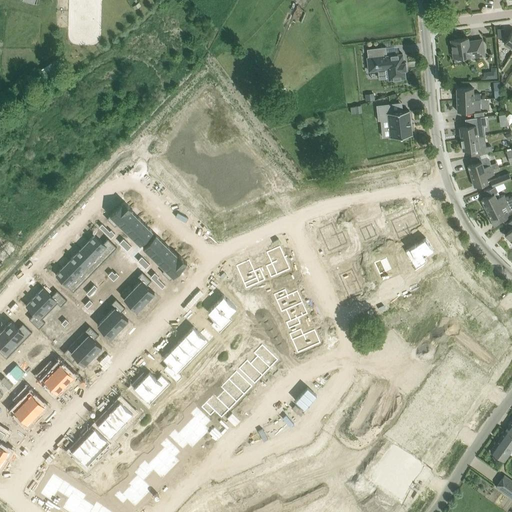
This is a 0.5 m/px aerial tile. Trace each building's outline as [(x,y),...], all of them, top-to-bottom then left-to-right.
[(453,57),(462,56),(462,58),(485,55),(482,38),(468,41),(468,37),(451,40),(453,57)] [(405,61),(403,62),(402,53),(387,55),(386,46),(367,49),(368,57),(367,57),(369,71),(388,68),(389,79),(405,77),(404,69),(406,69),(405,61)] [(456,88),(457,100),(480,99),(479,93),(473,93),(473,87),(456,88)] [(480,99),(457,100),(457,111),(474,110),(474,109),(480,109),(480,99)] [(391,103),(376,105),(378,120),(389,119),(391,137),(412,134),(409,110),(392,112),(391,103)] [(459,127),(461,138),(483,135),(481,123),(459,127)] [(461,138),(463,150),(480,148),(479,141),(485,140),(484,135),(461,138)] [(468,165),(471,176),(493,169),(490,157),(487,156),(482,157),(482,158),(480,159),(479,155),(469,158),(471,164),(468,165)] [(493,169),(471,176),(474,186),(488,182),(486,176),(494,174),(493,169)] [(488,179),(491,186),(510,178),(507,172),(488,179)] [(481,199),(486,209),(507,198),(504,194),(497,197),(494,192),(499,190),(497,185),(485,190),(487,195),(481,199)] [(511,209),(507,198),(486,209),(491,218),(495,227),(510,216),(508,213),(511,210),(511,209)] [(124,200),(107,218),(115,226),(118,222),(130,209),(131,209),(132,208),(124,200)] [(130,209),(118,222),(125,229),(138,216),(131,209),(130,209)] [(413,210),(395,218),(400,230),(396,232),(399,239),(410,234),(408,228),(419,223),(413,210)] [(138,216),(125,229),(132,236),(145,223),(138,216)] [(103,221),(99,225),(103,229),(107,225),(103,221)] [(332,222),(319,228),(327,247),(340,241),(332,222)] [(145,223),(132,236),(140,244),(153,231),(145,223)] [(372,224),(366,226),(371,238),(377,235),(372,224)] [(107,225),(103,229),(107,233),(111,229),(107,225)] [(366,226),(360,229),(365,240),(371,238),(366,226)] [(111,229),(107,233),(111,237),(115,233),(111,229)] [(95,233),(85,244),(103,261),(117,246),(108,237),(103,242),(95,233)] [(156,233),(143,246),(151,254),(163,241),(156,233)] [(426,236),(409,247),(416,259),(412,261),(416,267),(427,261),(424,255),(434,249),(426,236)] [(124,237),(120,241),(124,245),(128,241),(124,237)] [(128,241),(124,245),(128,249),(132,245),(128,241)] [(163,241),(151,254),(158,261),(171,248),(163,241)] [(85,244),(75,254),(93,271),(103,261),(85,244)] [(271,263),(266,265),(271,277),(277,274),(275,269),(288,264),(280,245),(266,251),(271,263)] [(171,248),(158,261),(165,268),(178,255),(171,248)] [(165,268),(162,271),(170,279),(187,261),(179,253),(178,255),(165,268)] [(75,254),(66,263),(83,281),(93,271),(75,254)] [(142,255),(138,259),(142,263),(146,259),(142,255)] [(386,257),(380,259),(386,271),(391,268),(386,257)] [(146,259),(142,263),(146,267),(150,263),(146,259)] [(249,259),(236,265),(244,283),(257,278),(259,282),(265,279),(260,268),(254,270),(249,259)] [(380,259),(375,262),(380,274),(386,271),(380,259)] [(66,263),(56,274),(64,282),(60,287),(69,295),(83,281),(66,263)] [(116,271),(115,272),(111,277),(114,279),(119,274),(116,271)] [(141,279),(132,288),(146,300),(154,291),(147,284),(151,280),(142,271),(137,276),(141,279)] [(155,271),(150,275),(154,279),(159,275),(155,271)] [(354,273),(341,279),(349,297),(362,291),(354,273)] [(159,275),(154,279),(158,283),(163,279),(159,275)] [(452,278),(438,292),(448,302),(462,288),(452,278)] [(163,279),(158,283),(162,287),(167,283),(163,279)] [(95,282),(90,287),(93,290),(98,285),(95,282)] [(43,286),(34,295),(48,308),(55,300),(61,305),(67,299),(57,289),(52,295),(43,286)] [(121,293),(116,298),(125,307),(129,302),(137,309),(146,300),(132,288),(124,296),(121,293)] [(224,294),(215,303),(228,315),(229,315),(242,301),(237,289),(228,298),(224,294)] [(285,289),(274,294),(276,300),(281,298),(286,309),(302,301),(297,290),(288,294),(285,289)] [(34,295),(26,304),(34,313),(29,318),(39,328),(45,321),(40,316),(48,308),(34,295)] [(90,298),(84,304),(87,307),(93,301),(90,298)] [(114,306),(106,315),(119,327),(128,318),(121,311),(125,307),(116,298),(111,303),(114,306)] [(474,299),(460,314),(469,323),(466,327),(471,332),(480,323),(475,318),(484,310),(474,299)] [(302,301),(286,309),(290,320),(286,322),(289,328),(300,323),(298,317),(307,313),(302,301)] [(215,303),(207,311),(215,318),(210,323),(219,331),(232,318),(229,315),(228,315),(215,303)] [(433,307),(428,312),(437,321),(441,316),(433,307)] [(411,312),(400,321),(413,336),(424,327),(427,331),(432,327),(424,317),(419,321),(411,312)] [(95,320),(90,325),(99,334),(103,329),(111,336),(119,327),(106,315),(98,323),(95,320)] [(11,320),(3,328),(20,344),(32,331),(23,322),(19,327),(11,320)] [(88,333),(80,342),(93,354),(102,345),(94,338),(99,334),(90,325),(85,330),(88,333)] [(193,325),(185,333),(198,345),(197,345),(201,349),(213,336),(204,327),(200,331),(193,325)] [(488,330),(479,339),(484,344),(487,341),(497,350),(511,336),(501,326),(492,334),(488,330)] [(3,328),(0,330),(0,342),(2,344),(0,346),(0,350),(7,357),(20,344),(3,328)] [(301,328),(289,333),(292,340),(296,338),(302,350),(320,342),(314,329),(303,334),(301,328)] [(41,335),(44,337),(48,342),(52,338),(45,331),(41,335)] [(245,332),(240,338),(243,341),(248,335),(245,332)] [(185,333),(178,341),(190,353),(191,352),(197,345),(198,345),(185,333)] [(240,338),(235,343),(237,346),(243,341),(240,338)] [(178,341),(170,348),(186,364),(194,356),(191,352),(190,353),(178,341)] [(68,347),(63,352),(72,361),(77,356),(84,364),(93,354),(80,342),(72,350),(68,347)] [(266,347),(258,355),(270,367),(278,359),(266,347)] [(170,348),(163,357),(168,362),(163,367),(177,381),(183,375),(179,371),(186,364),(170,348)] [(232,351),(227,356),(230,359),(235,353),(232,351)] [(391,351),(383,363),(393,370),(389,375),(400,382),(403,377),(400,374),(407,363),(391,351)] [(60,362),(52,370),(66,383),(73,375),(66,367),(70,363),(61,354),(56,359),(60,362)] [(258,355),(250,363),(262,375),(270,367),(258,355)] [(213,360),(208,365),(210,368),(216,362),(213,360)] [(222,361),(216,367),(219,369),(225,364),(222,361)] [(250,363),(242,371),(255,383),(262,375),(250,363)] [(216,367),(211,372),(214,375),(219,369),(216,367)] [(42,374),(37,379),(46,388),(50,384),(58,391),(66,383),(52,370),(45,378),(42,374)] [(150,370),(142,378),(158,394),(170,382),(161,373),(157,377),(150,370)] [(203,370),(198,375),(201,378),(204,374),(206,372),(203,370)] [(201,378),(199,380),(202,382),(207,377),(204,374),(201,378)] [(240,374),(232,382),(244,394),(252,386),(240,374)] [(142,378),(134,386),(141,394),(137,398),(146,407),(158,394),(142,378)] [(371,380),(363,391),(384,405),(395,389),(385,381),(381,386),(371,380)] [(232,382),(224,389),(237,401),(244,394),(232,382)] [(32,384),(19,397),(23,400),(36,413),(44,405),(37,397),(41,393),(32,384)] [(224,389),(217,397),(229,409),(237,401),(224,389)] [(363,391),(355,403),(376,417),(384,405),(363,391)] [(206,401),(201,406),(210,415),(215,411),(221,417),(229,409),(217,397),(210,405),(206,401)] [(23,400),(9,415),(18,423),(23,418),(28,422),(36,413),(23,400)] [(121,400),(113,408),(125,420),(132,412),(136,416),(141,411),(132,402),(127,406),(121,400)] [(355,403),(348,414),(368,428),(376,417),(355,403)] [(195,418),(188,426),(201,438),(210,429),(201,421),(206,416),(196,406),(190,412),(195,418)] [(113,408),(105,416),(117,427),(125,420),(113,408)] [(348,414),(339,426),(349,433),(346,438),(356,445),(360,440),(368,428),(348,414)] [(105,416),(97,424),(110,436),(117,427),(105,416)] [(95,426),(87,434),(99,446),(107,438),(95,426)] [(175,428),(168,435),(178,444),(183,439),(192,448),(201,438),(188,426),(180,434),(175,428)] [(0,463),(9,449),(0,443),(0,440),(6,432),(0,428),(0,463)] [(511,435),(505,430),(490,451),(505,461),(511,450),(511,435)] [(87,434),(79,442),(92,454),(99,446),(87,434)] [(135,434),(130,440),(133,443),(138,437),(135,434)] [(165,448),(158,456),(171,469),(179,460),(171,452),(176,447),(166,437),(160,443),(165,448)] [(330,439),(322,451),(339,462),(347,451),(350,454),(354,448),(344,441),(340,446),(330,439)] [(130,440),(125,445),(128,448),(133,443),(130,440)] [(79,442),(72,450),(78,457),(74,461),(83,470),(88,465),(84,462),(92,454),(79,442)] [(396,450),(390,458),(396,462),(383,482),(402,495),(415,475),(403,466),(408,459),(396,450)] [(117,453),(112,458),(115,461),(120,456),(117,453)] [(144,459),(138,466),(139,466),(148,475),(153,470),(162,478),(171,469),(158,456),(150,464),(144,459)] [(112,458),(107,464),(110,467),(115,461),(112,458)] [(308,458),(296,463),(304,480),(314,475),(317,482),(325,478),(319,466),(313,469),(308,458)] [(289,479),(283,482),(288,495),(296,491),(293,484),(304,480),(296,463),(285,468),(289,479)] [(139,476),(130,484),(144,497),(152,488),(144,480),(148,475),(139,466),(134,471),(139,476)] [(495,487),(511,498),(511,481),(503,475),(500,477),(496,484),(495,487)] [(267,476),(256,480),(263,496),(273,492),(275,496),(281,493),(276,482),(270,484),(267,476)] [(50,477),(40,493),(51,500),(58,491),(63,494),(70,483),(64,480),(61,484),(50,477)] [(256,480),(246,485),(253,500),(263,496),(256,480)] [(68,497),(62,507),(69,511),(74,511),(84,498),(73,491),(76,487),(70,483),(63,494),(68,497)] [(119,489),(114,494),(123,503),(127,499),(135,506),(144,497),(130,484),(122,493),(119,489)] [(246,485),(236,489),(243,505),(253,500),(246,485)] [(345,511),(360,511),(344,490),(334,498),(345,511)] [(233,491),(223,495),(229,511),(240,506),(233,491)] [(223,495),(213,499),(218,511),(226,511),(229,511),(223,495)] [(84,498),(74,511),(90,511),(97,511),(102,505),(96,501),(94,505),(84,498)] [(205,511),(218,511),(213,499),(202,504),(205,511)]
